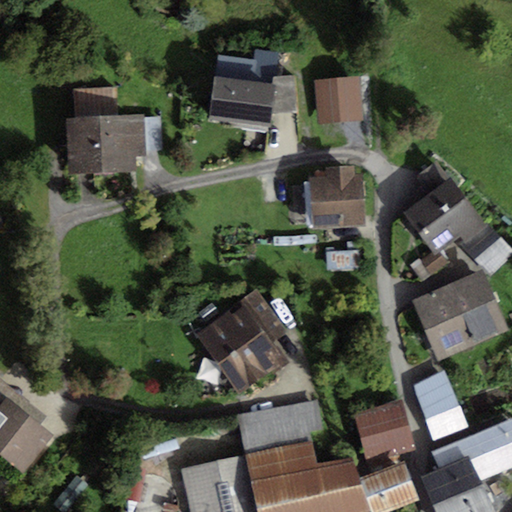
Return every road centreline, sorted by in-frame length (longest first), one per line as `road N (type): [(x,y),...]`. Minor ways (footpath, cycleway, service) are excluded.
road 1 (residential): [(67,224),(162,190),(306,159),(347,155),(371,163),(383,190),(391,339),(429,511)]
road 2 (track): [(386,0),(374,37),(380,135),(371,163)]
